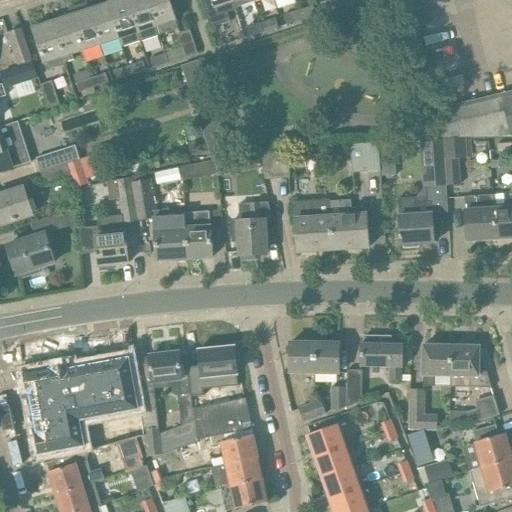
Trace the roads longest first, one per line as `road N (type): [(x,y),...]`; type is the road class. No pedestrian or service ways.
road 1 (tertiary): [(508,299),(252,293)]
road 2 (tertiary): [(252,293),(0,332)]
road 3 (residential): [(298,511),(252,293)]
